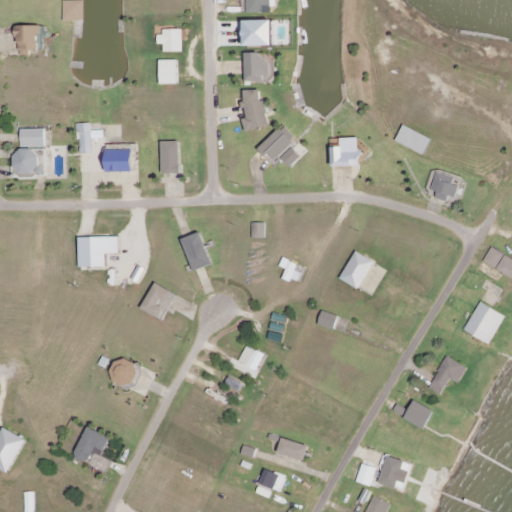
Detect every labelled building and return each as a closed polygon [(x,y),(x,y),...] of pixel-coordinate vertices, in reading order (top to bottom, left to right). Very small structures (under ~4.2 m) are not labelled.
[(275,12),(274,0),(244,0),(245,13),(275,12)] [(86,1),(65,1),(64,21),(86,21),(86,1)] [(279,21),(246,21),(247,47),(279,46),(279,21)] [(44,27),(21,27),(21,56),(32,56),(32,51),(44,51),(44,27)] [(185,53),(185,31),(161,32),(161,45),(166,45),(166,53),(185,53)] [(272,82),(272,55),(248,55),(248,82),(272,82)] [(180,85),(180,61),(162,61),(162,85),(180,85)] [(249,133),(274,126),(267,100),(265,100),(262,89),(244,93),(251,119),(246,120),(249,133)] [(261,150),(276,166),(303,142),(287,126),(261,150)] [(425,156),(433,139),(406,126),(398,142),(425,156)] [(24,149),(48,148),(47,129),(23,130),(24,149)] [(338,168),(365,167),(364,138),(345,139),(345,148),(337,148),(338,168)] [(165,174),(184,174),(183,142),(165,143),(165,174)] [(306,157),(297,148),(286,159),(295,168),(306,157)] [(43,175),(44,150),(18,149),(18,174),(43,175)] [(112,173),(139,173),(139,150),(112,151),(112,173)] [(462,181),(440,174),(433,194),(455,202),(462,181)] [(267,239),(267,224),(254,223),(254,239),(267,239)] [(198,273),(216,265),(204,233),(185,241),(198,273)] [(83,268),(109,268),(109,255),(122,254),(121,237),(82,238),(83,268)] [(511,277),(511,259),(491,250),(484,265),(511,277)] [(342,280),(361,290),(377,263),(358,252),(342,280)] [(297,271),(299,264),(284,258),(281,267),(287,270),(284,278),(299,284),(303,274),(297,271)] [(177,293),(157,284),(145,311),(165,320),(177,293)] [(466,331),(491,345),(507,317),(482,303),(466,331)] [(336,331),(341,318),(325,311),(320,325),(336,331)] [(240,363),(259,371),(266,355),(248,346),(240,363)] [(131,389),(143,368),(124,356),(112,378),(131,389)] [(430,390),(442,396),(450,379),(460,383),(468,367),(447,357),(430,390)] [(230,368),(255,378),(258,371),(233,361),(230,368)] [(437,411),(418,401),(412,412),(399,405),(395,412),(428,429),(437,411)] [(98,453),(105,456),(114,438),(91,427),(77,457),(92,464),(98,453)] [(0,468),(11,475),(30,441),(7,428),(0,439),(0,468)] [(312,446),(285,438),(281,453),(308,461),(312,446)] [(405,470),(408,461),(391,456),(383,484),(405,491),(411,471),(405,470)] [(378,468),(364,464),(358,482),(372,487),(378,468)] [(263,485),(285,492),(290,477),(268,470),(263,485)] [(27,511),(36,511),(36,492),(27,493),(27,511)] [(388,511),(392,505),(376,496),(367,511),(388,511)]
